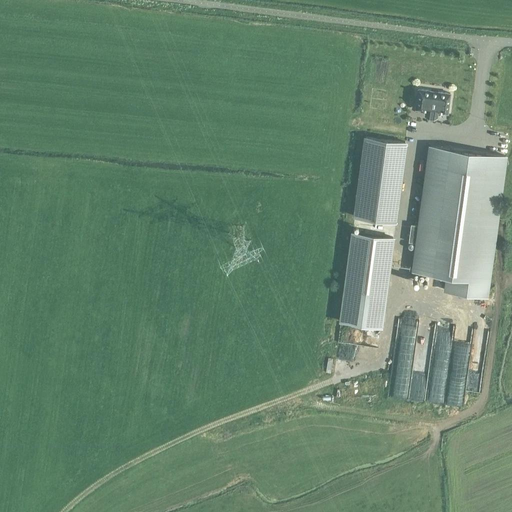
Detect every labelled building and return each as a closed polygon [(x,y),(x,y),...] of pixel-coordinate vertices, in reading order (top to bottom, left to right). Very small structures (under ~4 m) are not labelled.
[(448,113),(450,93),(438,91),(438,92),(431,91),(431,90),(418,89),(416,109),(427,110),(426,115),(436,116),(436,111),(448,113)] [(355,216),(395,221),(405,142),(366,136),(355,216)] [(447,274),(445,290),(486,295),(505,155),(486,153),(485,160),(448,155),(449,148),(430,145),(420,225),(411,223),(408,241),(417,243),(413,270),(447,274)] [(341,321),(381,326),(393,237),(353,231),(341,321)] [(390,400),(407,402),(415,333),(418,333),(414,361),(429,362),(434,326),(399,322),(390,400)] [(375,345),(376,332),(366,331),(365,337),(354,336),(353,343),(375,345)] [(413,364),(411,400),(425,401),(426,364),(413,364)] [(446,368),(431,367),(428,404),(443,406),(446,368)] [(480,392),(481,375),(467,374),(466,391),(480,392)] [(461,405),(463,379),(448,378),(446,404),(461,405)]
